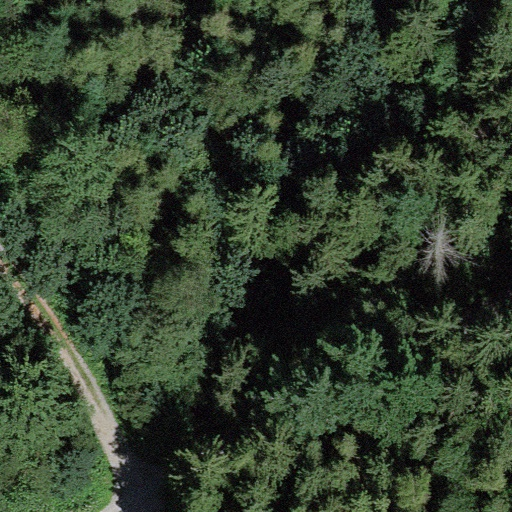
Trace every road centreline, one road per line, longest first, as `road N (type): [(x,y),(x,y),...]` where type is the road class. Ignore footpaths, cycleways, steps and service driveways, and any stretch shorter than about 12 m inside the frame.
road 1 (track): [(129,504),(321,395),(511,317)]
road 2 (track): [(129,504),(82,364),(0,253)]
